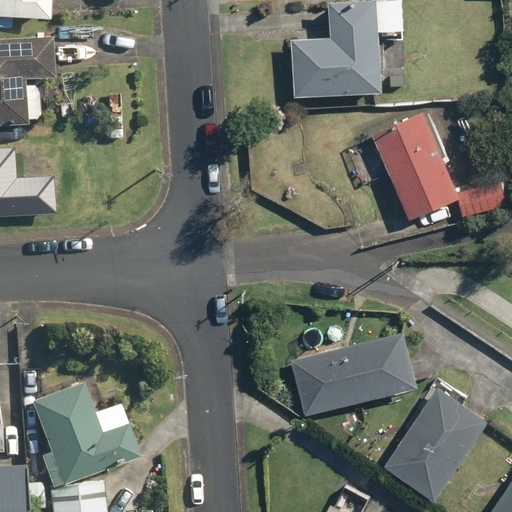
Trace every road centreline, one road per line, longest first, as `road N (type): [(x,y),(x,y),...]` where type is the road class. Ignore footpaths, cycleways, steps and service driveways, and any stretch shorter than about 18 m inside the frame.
road 1 (residential): [(202,259),(185,0)]
road 2 (residential): [(202,259),(219,511)]
road 3 (residential): [(0,271),(202,259)]
